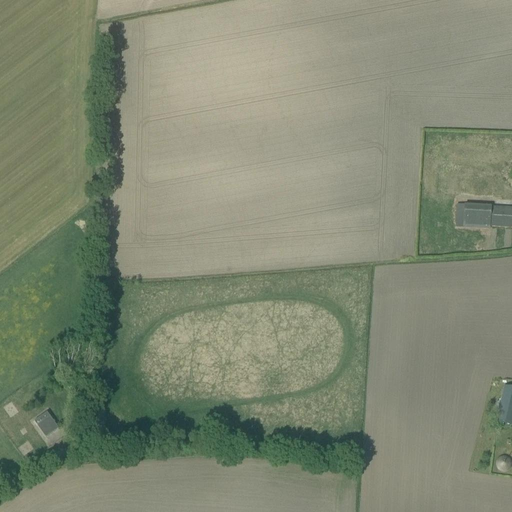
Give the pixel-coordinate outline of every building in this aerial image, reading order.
[(463,229),(464,206),(456,205),(455,228),(463,229)] [(511,208),(490,207),(489,227),(493,228),(511,228),(511,208)] [(511,388),(504,387),(494,433),(499,434),(501,425),(511,427),(511,388)] [(85,430),(104,431),(105,411),(86,410),(85,430)] [(33,422),(45,439),(58,430),(46,413),(33,422)]
